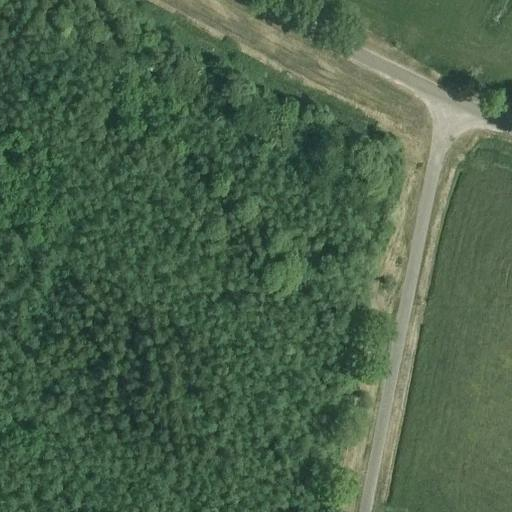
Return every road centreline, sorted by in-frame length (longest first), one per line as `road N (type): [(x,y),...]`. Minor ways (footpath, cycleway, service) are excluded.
road 1 (unclassified): [(367,511),(448,101)]
road 2 (unclassified): [(448,101),(255,0)]
